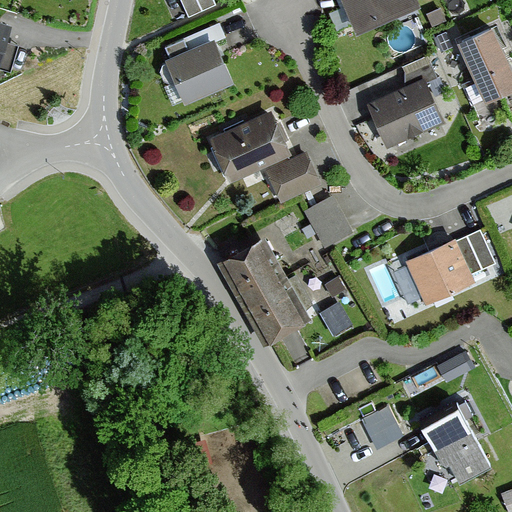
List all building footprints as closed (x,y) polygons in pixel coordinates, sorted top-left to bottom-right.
[(183,0),(189,11),(213,0),(183,0)] [(339,0),(356,36),(422,8),(418,0),(339,0)] [(0,49),(8,22),(0,19),(0,49)] [(511,92),(511,84),(487,31),(456,46),(484,106),(511,92)] [(228,87),(209,44),(163,65),(183,108),(228,87)] [(442,126),(421,82),(364,108),(385,152),(442,126)] [(207,140),(226,184),(285,159),(267,115),(207,140)] [(303,160),(266,177),(279,204),(315,187),(303,160)] [(306,211),(326,246),(353,231),(333,196),(306,211)] [(453,246),(451,240),(402,263),(423,307),(472,283),(470,278),(493,267),(477,234),(453,246)] [(224,260),(270,344),(311,321),(265,238),(224,260)] [(353,326),(339,302),(320,313),(334,337),(353,326)] [(466,374),(459,360),(438,370),(445,384),(466,374)] [(363,413),(377,441),(404,429),(390,400),(363,413)] [(492,466),(459,406),(423,425),(446,467),(452,464),(462,483),(492,466)] [(511,511),(511,492),(501,497),(507,511),(511,511)]
